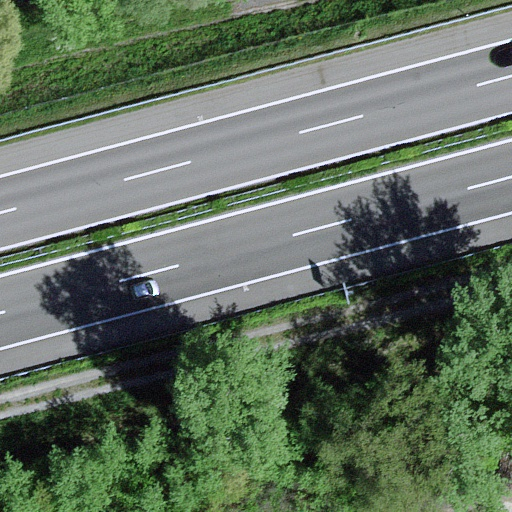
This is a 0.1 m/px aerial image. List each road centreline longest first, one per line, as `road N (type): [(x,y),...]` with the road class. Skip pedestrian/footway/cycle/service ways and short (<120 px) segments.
road 1 (motorway): [(511,74),(0,210)]
road 2 (motorway): [(0,313),(511,177)]
road 3 (track): [(0,414),(511,281)]
